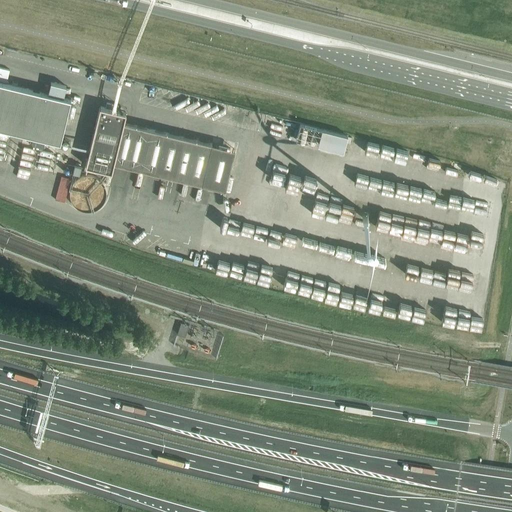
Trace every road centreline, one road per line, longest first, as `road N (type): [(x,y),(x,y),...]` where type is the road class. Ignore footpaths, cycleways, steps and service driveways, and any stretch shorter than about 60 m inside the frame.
road 1 (motorway): [(511,489),(225,437),(0,377)]
road 2 (motorway): [(511,434),(0,342)]
road 3 (motorway): [(0,405),(225,465),(452,511)]
road 4 (secondary): [(115,0),(511,99)]
road 5 (secondary): [(511,77),(200,0)]
road 6 (motorway): [(0,449),(186,511)]
